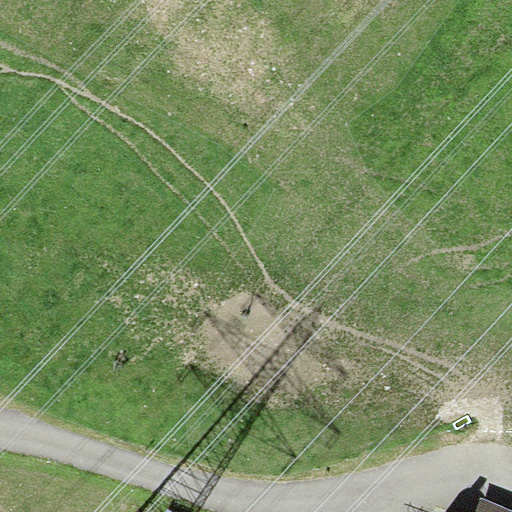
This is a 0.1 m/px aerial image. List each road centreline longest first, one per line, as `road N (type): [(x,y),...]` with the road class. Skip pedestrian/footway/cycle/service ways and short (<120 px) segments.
road 1 (unclassified): [(0,432),(45,436),(251,511)]
road 2 (unclassified): [(310,511),(511,481)]
